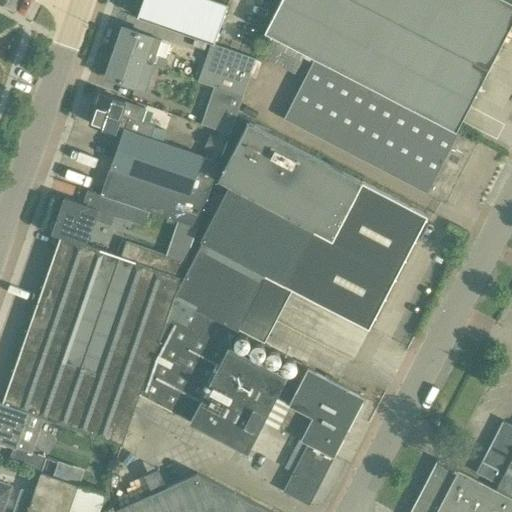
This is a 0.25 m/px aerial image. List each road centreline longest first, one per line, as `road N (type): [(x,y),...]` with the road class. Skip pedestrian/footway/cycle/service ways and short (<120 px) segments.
road 1 (unclassified): [(344,511),(511,193)]
road 2 (unclassified): [(0,234),(77,13)]
